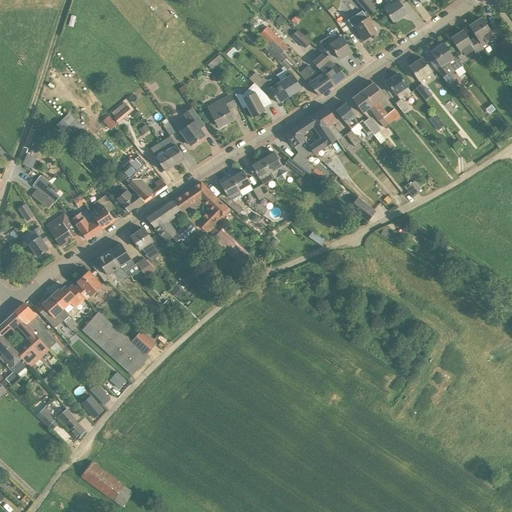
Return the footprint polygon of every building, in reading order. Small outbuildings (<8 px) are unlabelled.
[(355,0),(370,16),(377,10),(368,0),(355,0)] [(386,0),(390,6),(385,9),(394,23),(407,14),(398,1),(397,1),(396,0),(386,0)] [(372,38),(377,35),(369,24),(371,23),(367,18),(364,13),(358,16),(362,22),(355,26),(363,39),(362,39),(363,41),(368,39),(367,38),(370,36),(372,38)] [(285,21),(280,16),(274,22),(279,27),(285,21)] [(474,39),(482,50),(503,36),(495,25),(489,30),(481,18),(470,27),(478,39),(476,41),(474,39)] [(260,34),(272,45),(281,54),(288,47),(267,26),(260,34)] [(482,50),(474,39),(470,42),(463,31),(457,35),(456,34),(452,36),(453,37),(451,39),(458,49),(454,52),(456,55),(461,63),(467,60),(464,56),(474,50),(476,53),(482,50)] [(351,52),(341,37),(339,34),(330,40),(328,37),(320,42),(329,57),(335,53),(339,59),(351,52)] [(305,48),(311,42),(303,35),(297,41),(305,48)] [(461,63),(456,55),(452,58),(443,44),(442,45),(441,44),(436,47),(437,49),(431,52),(444,72),(445,71),(447,74),(442,77),(451,88),(457,83),(452,76),(455,71),(463,66),(461,63)] [(281,55),(281,54),(272,45),(270,46),(266,50),(287,70),(292,65),(285,59),(281,55)] [(328,71),(332,77),(335,75),(339,81),(346,76),(337,67),(323,54),(313,62),(319,70),(323,66),(328,71)] [(419,81),(420,81),(432,72),(422,58),(409,67),(419,81)] [(334,85),(325,74),(319,78),(313,71),(309,67),(301,74),(310,84),(315,92),(319,96),(334,85)] [(283,81),(291,95),(302,89),(291,71),(285,75),(287,79),(283,81)] [(255,85),(259,89),(265,83),(255,73),(250,79),(255,85)] [(404,97),(411,92),(399,74),(387,82),(395,94),(399,100),(395,103),(403,113),(410,108),(404,101),(406,100),(404,97)] [(278,104),(291,95),(283,81),(275,86),(272,82),(267,85),(278,104)] [(363,91),(387,124),(398,116),(394,109),(387,114),(378,102),(384,97),(373,83),(363,91)] [(425,101),(432,95),(422,83),(416,89),(425,101)] [(267,97),(259,89),(255,85),(247,93),(248,96),(239,101),(243,109),(246,107),(253,118),(260,114),(261,113),(262,111),(261,109),(272,104),(267,97)] [(383,127),(387,124),(363,91),(352,99),(363,113),(369,108),(383,127)] [(219,127),(233,119),(228,110),(236,106),(230,96),(216,104),(219,109),(211,113),(219,127)] [(112,113),(115,117),(114,118),(118,123),(132,111),(128,106),(124,103),(112,113)] [(374,135),(364,122),(362,120),(358,123),(355,116),(356,116),(346,104),(336,112),(351,131),(354,135),(362,129),(369,138),(374,135)] [(336,140),(341,145),(338,141),(342,137),(333,124),(337,122),(327,107),(317,113),(336,140)] [(191,146),(199,140),(198,140),(204,136),(200,129),(204,125),(192,108),(184,114),(191,124),(181,131),(191,146)] [(313,153),(314,154),(332,142),(340,154),(345,151),(341,145),(336,140),(317,113),(302,124),(297,128),(313,153)] [(438,131),(444,126),(435,114),(429,120),(438,131)] [(106,125),(113,120),(109,116),(102,121),(106,125)] [(364,122),(374,135),(381,144),(384,142),(377,133),(379,131),(369,118),(364,122)] [(170,136),(175,132),(168,122),(164,125),(163,126),(170,136)] [(150,130),(146,125),(139,130),(143,135),(150,130)] [(84,132),(79,127),(74,132),(79,137),(84,132)] [(305,159),(313,153),(297,128),(286,135),(298,153),(292,161),(306,172),(310,175),(320,183),(327,187),(331,181),(325,177),(305,159)] [(33,131),(29,130),(25,144),(29,145),(33,131)] [(360,142),(354,135),(351,131),(346,135),(355,147),(360,142)] [(90,138),(85,133),(80,138),(85,143),(87,141),(90,138)] [(175,165),(185,159),(170,137),(167,139),(168,141),(162,144),(161,143),(160,143),(166,151),(175,165)] [(77,152),(83,145),(78,140),(72,148),(77,152)] [(175,165),(166,151),(160,143),(161,145),(151,150),(165,171),(175,165)] [(29,152),(23,163),(32,167),(38,157),(29,152)] [(263,159),(270,172),(271,172),(275,179),(277,178),(285,180),(287,172),(288,171),(282,166),(274,153),(263,159)] [(119,174),(145,200),(152,194),(148,190),(139,180),(150,169),(138,156),(119,174)] [(306,172),(292,161),(289,158),(285,163),(302,177),(306,172)] [(270,172),(263,159),(251,166),(259,179),(260,178),(263,183),(258,186),(264,197),(273,203),(276,201),(272,193),(270,194),(264,184),(274,178),(270,172)] [(239,191),(251,184),(243,171),(231,178),(239,191)] [(243,197),(239,191),(231,178),(220,184),(225,193),(218,197),(238,215),(242,210),(234,202),(243,197)] [(54,203),(60,196),(38,179),(33,186),(54,203)] [(162,180),(156,184),(160,190),(166,186),(166,184),(162,180)] [(415,180),(411,184),(418,192),(422,190),(415,180)] [(413,198),(419,193),(418,192),(411,184),(410,182),(404,187),(413,198)] [(120,189),(114,183),(107,189),(116,199),(117,198),(128,212),(143,201),(137,194),(132,198),(125,191),(126,190),(123,187),(120,189)] [(193,207),(201,202),(203,200),(212,210),(198,224),(207,233),(221,218),(222,219),(227,214),(223,210),(225,208),(201,183),(176,200),(177,200),(174,202),(181,210),(190,204),(193,207)] [(273,203),(264,197),(258,186),(252,190),(259,200),(264,197),(273,203)] [(48,209),(53,203),(36,189),(31,196),(48,209)] [(92,214),(102,229),(114,221),(108,212),(114,208),(108,199),(105,195),(93,204),(97,209),(92,213),(93,214),(92,214)] [(81,196),(75,201),(78,206),(85,201),(81,196)] [(368,221),(376,212),(359,198),(351,207),(368,221)] [(207,233),(198,224),(195,226),(190,221),(181,210),(174,202),(177,200),(176,200),(174,202),(173,201),(147,219),(167,242),(172,238),(181,247),(196,233),(202,240),(208,234),(207,233)] [(26,204),(18,209),(27,222),(35,216),(26,204)] [(103,230),(102,229),(92,214),(93,214),(92,213),(91,213),(96,220),(88,225),(80,214),(72,219),(87,240),(103,230)] [(68,244),(74,240),(72,236),(77,233),(63,214),(46,226),(61,247),(67,242),(68,244)] [(310,230),(315,224),(309,219),(305,225),(310,230)] [(38,257),(48,250),(44,243),(48,240),(43,232),(39,227),(34,230),(39,237),(29,244),(38,257)] [(152,240),(144,228),(131,237),(140,249),(146,245),(150,242),(155,248),(157,252),(163,247),(156,237),(152,240)] [(397,238),(383,229),(380,235),(394,243),(397,238)] [(238,263),(247,254),(222,231),(214,240),(238,263)] [(321,245),(324,239),(314,232),(310,238),(321,245)] [(273,236),(268,242),(275,247),(280,242),(273,236)] [(119,267),(124,272),(135,265),(131,259),(121,244),(109,252),(119,267)] [(129,277),(124,272),(119,267),(109,252),(90,264),(106,284),(109,282),(114,286),(129,277)] [(146,277),(157,270),(144,258),(137,263),(146,277)] [(75,287),(85,298),(86,300),(102,286),(89,272),(77,283),(80,286),(76,289),(75,287)] [(183,292),(177,286),(171,292),(177,298),(183,292)] [(85,298),(75,287),(70,292),(65,287),(61,291),(59,289),(52,296),(63,309),(70,303),(75,307),(85,298)] [(69,315),(63,309),(52,296),(46,301),(44,299),(35,307),(54,328),(69,315)] [(173,306),(169,302),(164,307),(168,311),(173,306)] [(48,348),(53,343),(54,342),(38,324),(41,322),(25,303),(15,312),(43,342),(43,343),(48,348)] [(15,312),(0,325),(0,334),(2,336),(11,328),(11,329),(16,324),(29,339),(16,351),(15,352),(29,366),(48,348),(43,343),(43,342),(15,312)] [(145,356),(130,342),(98,313),(82,330),(132,376),(148,358),(145,356)] [(145,356),(156,344),(141,330),(130,342),(145,356)] [(16,351),(2,336),(0,334),(0,349),(4,354),(0,358),(12,372),(13,372),(19,379),(20,378),(17,375),(25,368),(26,370),(30,367),(29,366),(15,352),(16,351)] [(10,386),(19,379),(13,372),(12,372),(4,379),(0,383),(5,388),(9,385),(10,386)] [(118,387),(124,381),(120,377),(114,383),(118,387)] [(5,388),(0,383),(0,400),(8,392),(6,390),(6,389),(5,388)] [(111,399),(100,388),(94,394),(104,405),(111,399)] [(104,411),(94,399),(91,396),(81,404),(84,407),(94,419),(104,411)] [(48,426),(54,419),(43,409),(37,416),(48,426)] [(76,440),(85,432),(85,431),(66,409),(58,416),(70,430),(69,431),(76,440)] [(53,420),(48,425),(53,429),(58,425),(53,420)] [(122,507),(133,492),(92,462),(81,477),(122,507)]
